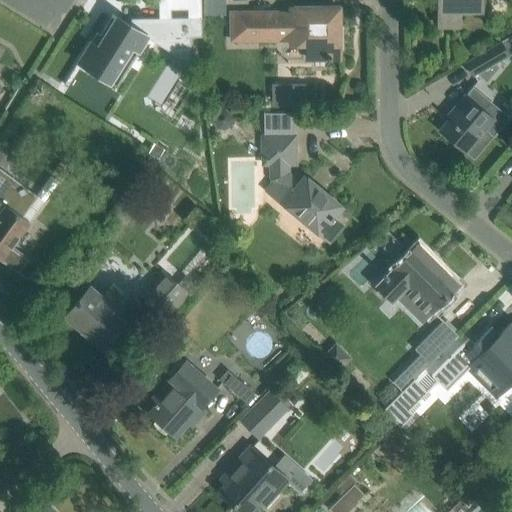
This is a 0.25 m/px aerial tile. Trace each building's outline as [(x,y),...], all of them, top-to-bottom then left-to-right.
[(437,0),(438,25),(458,25),(458,9),(481,9),(480,0),(437,0)] [(307,58),(339,58),(339,12),(318,13),(318,7),(290,8),(290,13),(232,13),(232,40),(291,39),(291,45),(307,45),(307,58)] [(77,62),(116,86),(146,37),(147,38),(190,37),(189,18),(131,19),(128,24),(112,14),(93,44),(90,42),(77,62)] [(502,40),(465,61),(473,75),(510,54),(502,40)] [(273,82),(273,103),(308,102),(308,82),(273,82)] [(439,130),(473,159),(501,126),(465,95),(455,106),(458,108),(439,130)] [(263,107),(263,137),(264,163),(272,163),(272,179),(290,193),(283,202),(282,208),(293,216),(295,213),(319,233),(330,219),(331,220),(334,217),(332,216),(340,207),(304,177),(299,183),(287,173),(286,163),(294,163),(293,107),(263,107)] [(4,140),(0,146),(0,163),(4,166),(16,147),(4,140)] [(154,143),(148,152),(158,158),(164,149),(154,143)] [(177,164),(168,174),(200,201),(209,190),(177,164)] [(37,196),(0,168),(0,260),(28,281),(29,280),(18,272),(27,260),(10,247),(29,222),(22,217),(37,196)] [(52,177),(37,196),(44,201),(58,182),(52,177)] [(376,243),(391,257),(397,251),(402,246),(388,232),(376,243)] [(447,293),(458,283),(418,244),(413,248),(404,258),(387,275),(386,273),(375,284),(391,300),(396,295),(421,320),(431,309),(438,316),(454,300),(447,293)] [(410,246),(401,255),(404,258),(413,248),(410,246)] [(163,275),(144,297),(169,319),(197,285),(184,274),(177,281),(174,279),(171,282),(163,275)] [(89,287),(64,316),(103,349),(128,320),(124,316),(135,302),(114,284),(102,298),(89,287)] [(417,376),(440,353),(457,335),(443,321),(414,349),(419,355),(407,366),(417,376)] [(500,392),(511,379),(511,323),(501,333),(495,333),(495,332),(490,328),(469,348),(474,353),(475,353),(475,359),(467,367),(467,368),(475,360),(482,361),(482,369),(494,380),(501,380),(502,388),(499,391),(500,392)] [(455,368),(440,353),(417,376),(432,391),(455,368)] [(149,414),(174,436),(217,388),(185,360),(170,377),(176,383),(155,406),(149,414)] [(257,398),(238,379),(228,389),(248,408),(257,398)] [(269,389),(238,420),(257,439),(288,408),(269,389)] [(274,492),(287,479),(250,446),(227,473),(232,478),(219,491),(242,511),(248,511),(270,488),(274,492)] [(341,495),(328,508),(331,511),(346,511),(364,495),(353,484),(356,481),(348,473),(334,488),(341,495)] [(470,492),(452,509),(455,511),(486,511),(488,510),(470,492)]
